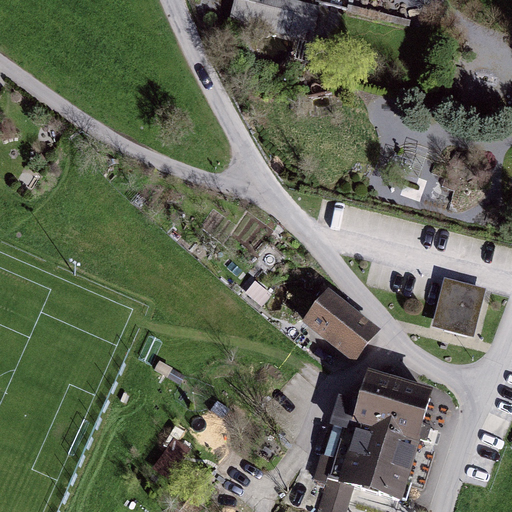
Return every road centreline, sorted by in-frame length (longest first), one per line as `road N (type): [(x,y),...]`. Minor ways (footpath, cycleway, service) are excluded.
road 1 (residential): [(0,53),(127,146),(280,194)]
road 2 (unclassified): [(474,400),(417,360),(280,194)]
road 3 (unclassified): [(280,194),(238,129),(187,0)]
road 4 (unknown): [(417,360),(326,403),(297,460)]
